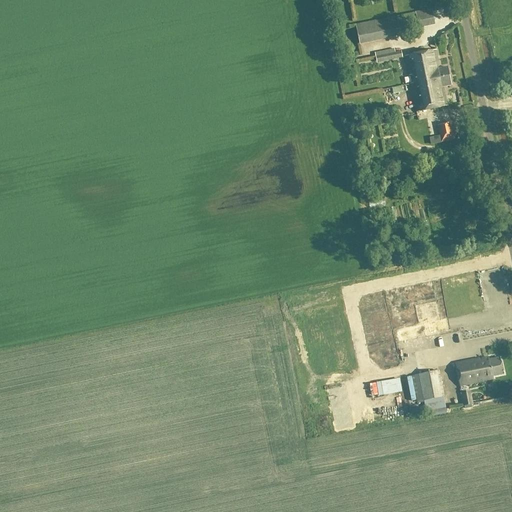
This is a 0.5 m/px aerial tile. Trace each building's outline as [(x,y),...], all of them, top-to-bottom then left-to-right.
[(418,18),(421,27),(436,23),(433,14),(418,18)] [(360,43),(402,34),(399,23),(358,31),(360,43)] [(413,84),(448,77),(446,67),(439,69),(435,50),(404,57),(408,76),(411,75),(413,84)] [(401,52),(375,57),(376,64),(402,58),(401,52)] [(413,84),(410,84),(415,112),(446,106),(443,88),(450,86),(448,77),(413,84)] [(450,123),(437,126),(441,143),(453,140),(450,123)] [(395,328),(419,324),(417,312),(393,315),(395,328)] [(479,351),(456,354),(456,360),(480,357),(479,351)] [(483,358),(456,364),(460,386),(483,382),(483,381),(492,379),(492,377),(503,375),(500,358),(488,361),(488,358),(483,359),(483,358)] [(447,412),(439,371),(419,375),(427,416),(447,412)] [(477,393),(487,391),(485,383),(475,385),(477,393)]
